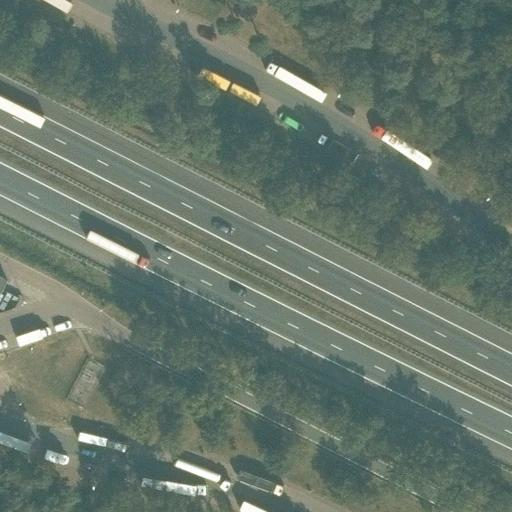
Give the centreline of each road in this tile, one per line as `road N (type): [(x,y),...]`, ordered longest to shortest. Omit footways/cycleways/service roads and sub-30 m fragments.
road 1 (motorway): [(511,369),(0,110)]
road 2 (motorway): [(0,178),(511,432)]
